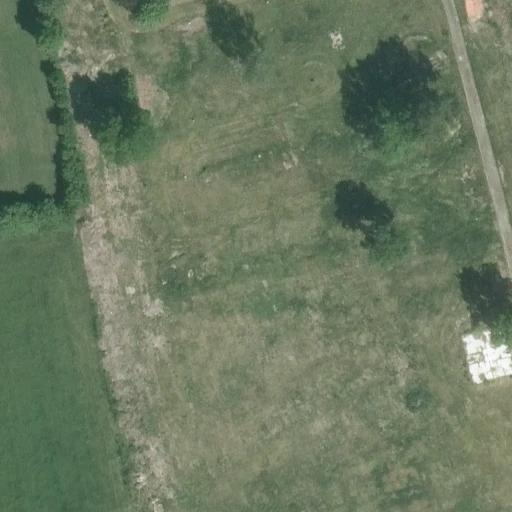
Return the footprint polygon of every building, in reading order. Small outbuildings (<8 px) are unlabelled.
[(511,0),(483,0),(487,20),(511,15),(511,0)] [(68,32),(102,26),(100,14),(79,17),(77,7),(49,11),(52,25),(67,23),(68,32)] [(292,15),(287,46),(338,55),(343,24),(292,15)] [(177,23),(135,32),(142,62),(184,53),(177,23)] [(297,87),(290,91),(305,123),(345,105),(330,73),(297,87)] [(185,77),(145,92),(155,121),(196,106),(185,77)] [(196,134),(155,146),(164,176),(205,164),(196,134)] [(301,158),(296,189),(347,198),(352,167),(301,158)] [(213,198),(170,206),(176,237),(218,229),(213,198)] [(331,207),(285,218),(293,250),(338,238),(331,207)] [(356,260),(328,290),(351,311),(379,281),(356,260)] [(405,273),(388,311),(416,323),(433,285),(405,273)] [(462,281),(441,317),(468,333),(489,297),(462,281)] [(431,370),(401,381),(420,433),(450,422),(431,370)] [(499,378),(467,380),(472,436),(503,433),(499,378)] [(364,413),(343,437),(386,473),(406,450),(364,413)] [(333,486),(328,511),(385,511),(388,495),(333,486)]
